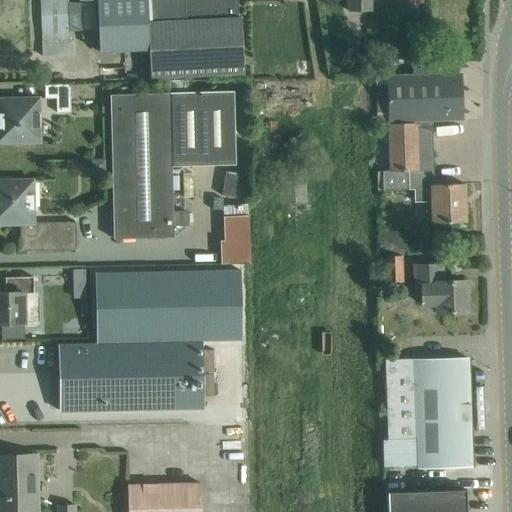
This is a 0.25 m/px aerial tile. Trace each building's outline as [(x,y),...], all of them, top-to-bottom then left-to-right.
[(79,0),(82,0),(96,0),(99,52),(149,50),(150,78),(245,74),(242,18),(239,18),(237,0),(79,0)] [(371,0),(347,0),(348,11),(372,10),(371,0)] [(410,23),(410,47),(424,47),(424,23),(410,23)] [(460,73),(387,75),(376,76),(377,123),(388,123),(390,170),(382,171),(383,183),(433,183),(431,120),(462,119),(460,73)] [(70,112),(70,85),(45,85),(46,97),(57,97),(57,112),(70,112)] [(114,238),(174,237),(173,226),(188,225),(186,165),(236,164),(234,91),(170,93),(110,94),(114,238)] [(39,97),(15,99),(0,98),(0,142),(16,143),(40,142),(39,97)] [(304,172),(283,172),(284,203),(305,202),(304,172)] [(0,224),(20,224),(20,251),(77,250),(76,222),(34,221),(33,180),(0,180),(0,224)] [(433,184),(433,183),(383,183),(383,190),(414,189),(414,202),(432,201),(433,223),(465,222),(464,183),(433,184)] [(223,204),(223,213),(247,214),(247,204),(223,204)] [(220,263),(248,263),(247,214),(223,214),(224,238),(220,238),(220,263)] [(386,256),(387,283),(402,282),(401,256),(386,256)] [(466,281),(442,282),(441,263),(414,264),(415,287),(421,287),(422,305),(437,304),(437,313),(467,312),(466,281)] [(85,268),(73,268),(74,297),(86,297),(85,268)] [(30,277),(25,277),(5,278),(5,293),(0,292),(0,323),(12,323),(25,322),(24,293),(34,293),(33,276),(30,277)] [(202,342),(78,345),(58,346),(59,410),(79,410),(203,407),(202,342)] [(407,468),(452,466),(472,466),(469,359),(449,359),(385,360),(388,440),(416,439),(416,453),(406,453),(407,468)] [(36,454),(21,454),(0,455),(0,511),(30,511),(30,497),(37,497),(36,454)] [(128,511),(188,511),(188,483),(128,485),(128,511)] [(466,511),(466,490),(387,492),(387,511),(466,511)]
